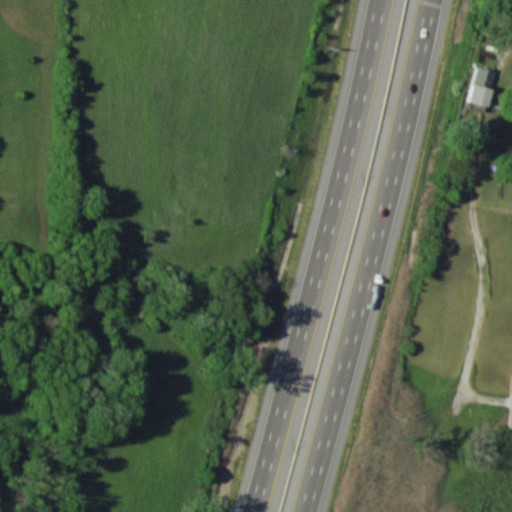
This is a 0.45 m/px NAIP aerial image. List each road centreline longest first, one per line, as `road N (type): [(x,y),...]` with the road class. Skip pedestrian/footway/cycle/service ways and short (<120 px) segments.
road 1 (motorway): [(305,511),(433,0)]
road 2 (motorway): [(380,0),(253,511)]
